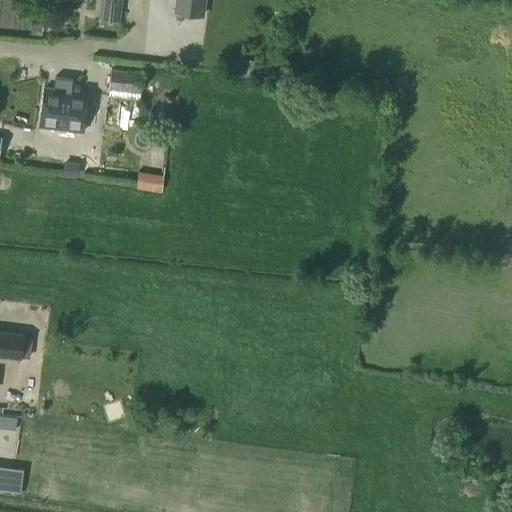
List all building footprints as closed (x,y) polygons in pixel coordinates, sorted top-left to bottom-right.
[(101,0),(99,18),(116,20),(118,0),(101,0)] [(201,16),(203,0),(176,0),(175,12),(201,16)] [(109,70),(106,91),(139,95),(141,75),(109,70)] [(42,88),(37,128),(82,133),(87,94),(69,92),(70,82),(54,80),(52,89),(42,88)] [(116,138),(117,125),(104,124),(103,138),(116,138)] [(130,164),(129,182),(156,183),(157,165),(130,164)] [(0,355),(18,358),(21,335),(0,332),(0,355)]
